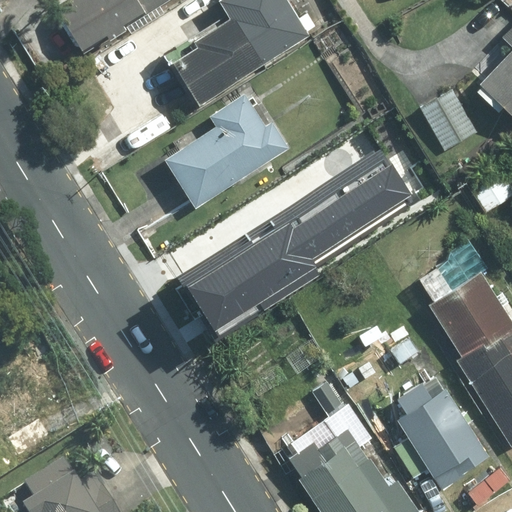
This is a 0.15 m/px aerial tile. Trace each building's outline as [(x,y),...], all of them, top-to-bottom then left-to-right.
[(159,0),(73,0),(64,6),(88,45),(159,0)] [(313,30),(294,0),(229,0),(237,12),(175,49),(205,98),(313,30)] [(511,24),(507,30),(511,34),(511,48),(485,78),(511,101),(511,24)] [(455,87),(423,105),(447,146),(479,128),(455,87)] [(219,121),(170,152),(201,200),(293,143),(276,117),(269,122),(248,89),(213,111),(219,121)] [(215,324),(410,193),(381,151),(187,281),(215,324)] [(511,181),(503,166),(472,185),(489,212),(511,197),(511,181)] [(434,297),(466,350),(459,354),(511,441),(511,310),(485,266),(434,297)] [(421,350),(411,332),(387,347),(398,364),(421,350)] [(0,428),(50,399),(23,354),(0,367),(0,428)] [(411,408),(402,413),(447,481),(494,450),(450,383),(437,392),(427,377),(402,393),(411,408)] [(330,378),(314,390),(329,410),(345,399),(330,378)] [(351,422),(333,434),(342,447),(332,453),(319,434),(292,452),(331,511),(424,511),(400,474),(391,480),(351,422)] [(82,481),(70,459),(32,482),(40,496),(26,504),(30,511),(122,511),(98,471),(82,481)]
